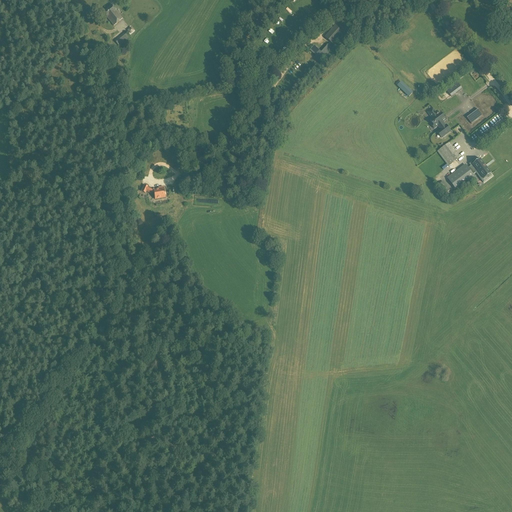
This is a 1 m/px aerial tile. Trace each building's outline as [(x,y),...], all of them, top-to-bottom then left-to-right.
[(122,19),(115,10),(116,9),(112,5),(102,13),(106,18),(107,17),(114,26),(122,19)] [(333,44),(342,33),(335,26),(325,37),(333,44)] [(119,46),(129,37),(125,32),(115,41),(119,46)] [(326,57),(333,49),(328,45),(321,52),(314,45),(309,50),(322,61),(326,56),(326,57)] [(462,88),(458,83),(457,83),(447,91),(448,92),(451,97),(460,90),(462,88)] [(409,98),(413,93),(405,85),(400,90),(409,98)] [(437,115),(433,109),(428,113),(432,119),(430,120),(433,124),(432,125),(434,129),(438,126),(440,130),(437,132),(441,138),(451,131),(446,125),(445,126),(443,122),(447,119),(445,116),(444,117),(441,113),(437,115)] [(483,116),(478,110),(467,118),(471,124),(477,120),(483,116)] [(448,167),(461,157),(449,143),(437,152),(448,167)] [(480,159),(473,165),(484,179),(491,174),(480,159)] [(457,192),(476,178),(465,164),(447,178),(457,192)] [(445,194),(450,190),(443,181),(438,185),(445,194)] [(152,189),(149,188),(149,187),(144,185),(141,191),(145,193),(146,191),(150,193),(154,193),(155,199),(165,197),(164,187),(160,188),(161,189),(153,190),(153,189),(152,189)]
